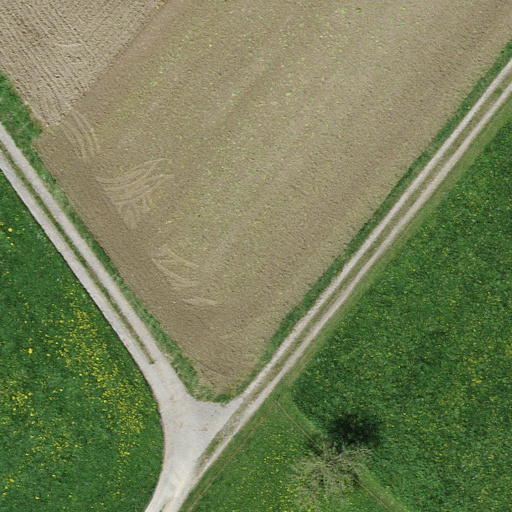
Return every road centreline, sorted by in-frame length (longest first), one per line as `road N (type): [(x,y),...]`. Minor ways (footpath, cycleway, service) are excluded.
road 1 (track): [(153,511),(511,68)]
road 2 (track): [(209,443),(0,146)]
